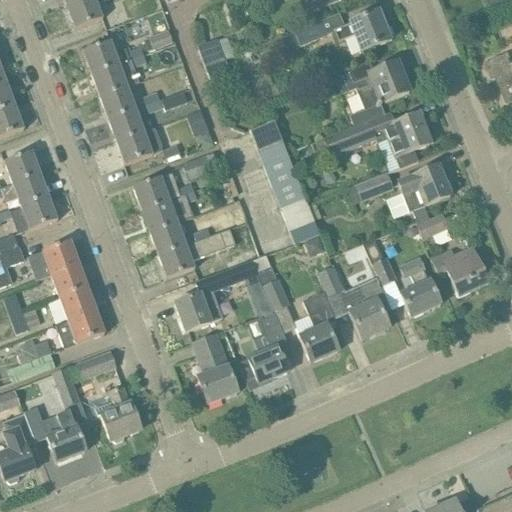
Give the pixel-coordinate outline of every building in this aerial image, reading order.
[(62,0),(66,9),(90,0),(62,0)] [(90,0),(66,9),(74,31),(72,31),(73,32),(102,22),(93,0),(90,0)] [(158,0),(156,0),(135,4),(137,14),(160,10),(158,0)] [(320,0),(324,8),(340,1),(340,2),(345,0),(320,0)] [(388,43),(376,14),(350,25),(351,26),(344,29),(339,16),(319,24),(280,40),(286,55),(334,34),(338,44),(356,37),(363,53),(388,43)] [(172,46),(167,33),(148,39),(149,41),(143,43),(147,54),(153,52),(153,53),(172,46)] [(91,77),(143,58),(140,51),(130,54),(129,50),(114,55),(110,44),(81,55),(81,56),(83,55),(91,77)] [(495,82),(506,107),(511,104),(511,62),(508,54),(488,63),(491,72),(487,73),(491,83),(495,82)] [(143,58),(91,77),(91,78),(99,100),(127,90),(138,86),(132,70),(145,66),(146,65),(143,58)] [(223,64),(205,71),(213,93),(231,87),(223,64)] [(348,72),(325,81),(333,100),(355,91),(364,113),(366,112),(370,121),(383,115),(380,108),(380,106),(408,95),(396,65),(368,77),(368,78),(353,84),(348,72)] [(0,114),(14,109),(5,87),(0,88),(0,114)] [(127,90),(99,100),(107,122),(142,110),(142,109),(135,112),(127,90)] [(145,109),(159,103),(157,95),(142,100),(145,109)] [(162,111),(159,103),(145,109),(147,117),(162,111)] [(22,131),(14,109),(0,114),(0,140),(23,132),(23,131),(22,131)] [(142,110),(107,122),(116,145),(154,131),(149,132),(142,110)] [(389,116),(323,142),(330,160),(375,142),(388,176),(417,164),(413,153),(429,147),(433,146),(428,132),(424,133),(417,117),(393,127),(389,117),(389,116)] [(249,135),(258,157),(283,147),(274,125),(249,135)] [(154,131),(116,145),(124,167),(123,167),(123,169),(152,158),(152,157),(161,154),(164,161),(179,156),(176,148),(162,153),(154,131)] [(203,137),(199,146),(201,152),(213,147),(209,135),(203,137)] [(287,158),(283,147),(258,157),(262,168),(287,158)] [(32,156),(32,154),(3,165),(11,188),(39,177),(31,156),(32,156)] [(219,172),(213,155),(183,166),(189,183),(219,172)] [(271,190),(296,180),(287,158),(262,168),(271,190)] [(450,199),(438,169),(412,179),(412,180),(397,186),(402,198),(405,197),(417,225),(428,220),(424,209),(450,199)] [(392,192),(386,176),(353,190),(347,192),(353,207),(392,192)] [(0,192),(0,200),(3,200),(5,205),(16,201),(19,211),(47,200),(39,177),(11,188),(1,192),(0,192)] [(133,192),(141,214),(193,194),(190,187),(177,192),(171,177),(161,181),(160,180),(131,191),(132,192),(133,192)] [(280,213),(305,203),(296,180),(271,190),(280,213)] [(193,194),(141,214),(149,236),(177,226),(193,220),(187,205),(196,202),(193,194)] [(47,200),(19,211),(28,234),(57,223),(57,222),(56,222),(47,200)] [(305,203),(280,213),(289,235),(314,225),(305,203)] [(446,231),(441,218),(416,229),(422,242),(446,231)] [(320,238),(314,225),(289,235),(294,248),(320,238)] [(177,226),(149,236),(158,259),(171,254),(186,248),(177,226)] [(210,239),(207,231),(192,236),(195,245),(210,239)] [(186,248),(171,254),(158,259),(166,281),(165,281),(165,282),(194,272),(191,264),(235,248),(229,232),(186,248)] [(13,237),(0,242),(0,257),(18,250),(13,237)] [(324,254),(318,240),(303,246),(309,260),(324,254)] [(382,261),(374,243),(363,248),(381,289),(395,283),(386,260),(382,261)] [(26,260),(35,283),(50,278),(78,268),(69,244),(26,260)] [(23,264),(18,250),(0,257),(0,290),(11,286),(6,271),(23,264)] [(487,286),(472,252),(453,261),(450,254),(430,263),(437,277),(445,273),(457,299),(487,286)] [(424,273),(418,260),(398,269),(404,282),(409,280),(414,290),(399,297),(410,321),(439,308),(428,284),(423,273),(424,273)] [(63,273),(35,283),(35,284),(50,278),(59,301),(86,291),(78,268),(63,273)] [(256,274),(257,277),(261,286),(273,314),(288,308),(278,282),(276,283),(270,268),(256,274)] [(332,270),(317,277),(327,301),(343,294),(333,270),(332,270)] [(354,293),(342,299),(345,305),(349,315),(348,316),(352,325),(361,343),(388,331),(382,317),(391,313),(376,281),(353,291),(354,293)] [(258,294),(252,296),(263,321),(274,317),(273,314),(261,286),(256,288),(258,294)] [(86,291),(59,301),(67,323),(54,328),(55,328),(95,314),(86,291)] [(178,305),(174,306),(184,335),(203,328),(211,325),(222,321),(211,293),(200,297),(193,300),(178,305)] [(326,328),(337,323),(327,301),(324,294),(302,304),(314,332),(298,339),(310,365),(337,353),(326,328)] [(8,320),(21,315),(15,297),(2,302),(8,320)] [(95,314),(55,328),(63,352),(103,337),(95,314)] [(21,315),(8,320),(15,338),(28,333),(21,315)] [(263,321),(259,323),(269,348),(284,342),(274,317),(263,321)] [(247,362),(237,366),(244,383),(254,379),(258,387),(286,375),(279,357),(289,352),(284,342),(269,348),(259,323),(259,322),(245,327),(256,354),(246,358),(247,362)] [(238,396),(216,337),(190,346),(202,379),(197,381),(206,407),(207,407),(207,406),(231,397),(232,398),(238,396)] [(34,350),(32,343),(19,348),(21,354),(16,355),(20,368),(7,373),(11,386),(54,370),(50,357),(42,360),(38,349),(34,350)] [(114,370),(109,356),(77,367),(82,382),(114,370)] [(36,411),(24,415),(35,445),(46,441),(48,446),(55,465),(84,454),(77,435),(75,429),(74,430),(74,429),(86,424),(66,371),(51,377),(65,415),(55,419),(41,425),(36,411)] [(129,407),(122,390),(109,395),(112,405),(94,412),(97,420),(100,419),(110,444),(111,443),(115,446),(123,443),(123,439),(139,433),(129,407)] [(13,395),(2,399),(5,406),(11,408),(18,406),(13,395)] [(9,487),(17,484),(18,479),(33,473),(24,449),(34,445),(23,417),(2,426),(5,435),(2,436),(9,453),(0,457),(0,475),(4,485),(6,484),(9,487)] [(479,511),(478,511),(511,511),(511,498),(482,511),(479,511)]
